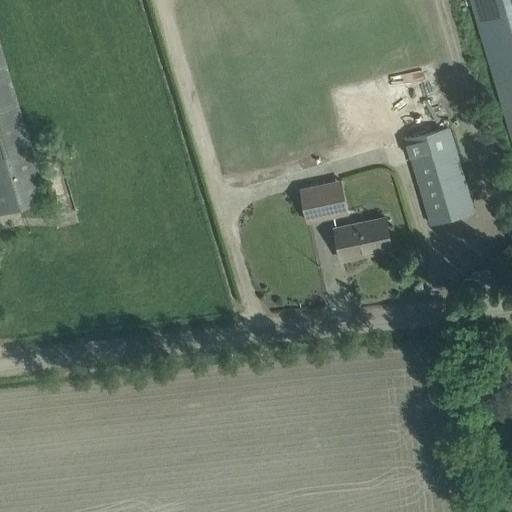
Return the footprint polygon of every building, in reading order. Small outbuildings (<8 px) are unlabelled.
[(201,75),(197,76),(226,190),(316,167),(272,0),(216,0),(229,49),(196,57),(201,75)] [(360,0),(299,0),(319,65),(375,49),(360,0)] [(511,0),(471,0),(511,135),(511,0)] [(0,213),(46,200),(0,44),(0,213)] [(449,128),(407,141),(426,204),(431,224),(474,211),(468,192),(456,152),(449,128)] [(308,221),(333,216),(350,212),(343,180),(301,189),(308,221)] [(393,248),(388,229),(386,218),(336,229),(343,259),(370,253),(369,251),(391,246),(392,248),(393,248)]
